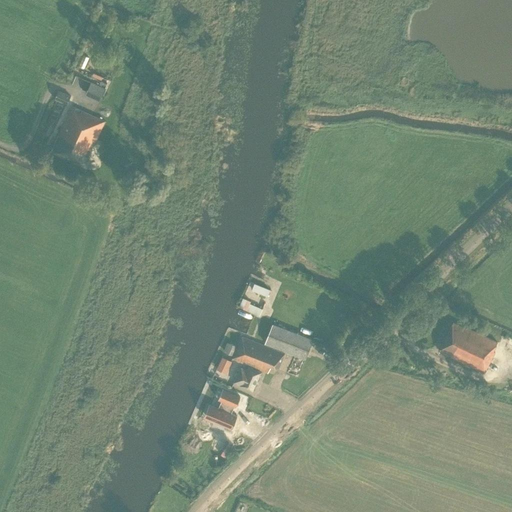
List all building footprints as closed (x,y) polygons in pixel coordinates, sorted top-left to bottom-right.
[(70,96),(58,91),(54,99),(67,104),(70,96)] [(104,121),(71,106),(51,151),(81,165),(82,161),(85,163),(104,121)] [(247,331),(248,320),(229,318),(228,329),(247,331)] [(465,328),(453,322),(439,351),(484,373),(494,352),(492,351),(497,342),(466,327),(465,328)] [(272,324),(268,334),(264,344),(305,359),(313,340),(272,324)] [(270,366),(278,369),(284,354),(241,336),(232,358),(267,373),(270,366)] [(236,346),(227,342),(223,351),(232,355),(236,346)] [(217,370),(226,374),(232,362),(223,357),(217,370)] [(239,385),(252,391),(260,372),(248,366),(247,370),(241,367),(233,382),(239,385)] [(218,408),(214,406),(208,419),(232,429),(237,416),(231,413),(234,406),(235,406),(240,396),(222,388),(218,399),(222,400),(218,408)] [(199,456),(205,436),(191,432),(186,452),(199,456)] [(318,453),(316,458),(326,462),(328,458),(318,453)]
